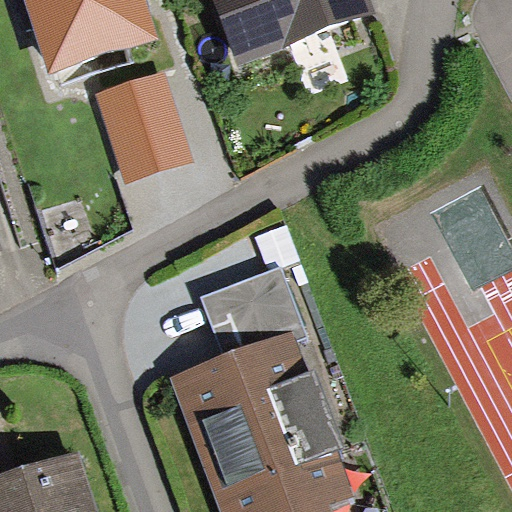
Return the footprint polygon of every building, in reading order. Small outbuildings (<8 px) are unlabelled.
[(161,47),(145,0),(23,0),(51,83),(161,47)] [(378,21),(369,0),(209,0),(238,74),(378,21)] [(164,76),(96,99),(125,188),(194,166),(164,76)] [(172,384),(222,511),(333,511),(333,510),(357,500),(297,348),(312,342),(284,270),(205,301),(229,362),(172,384)] [(0,468),(0,511),(98,511),(81,457),(4,482),(0,468)]
